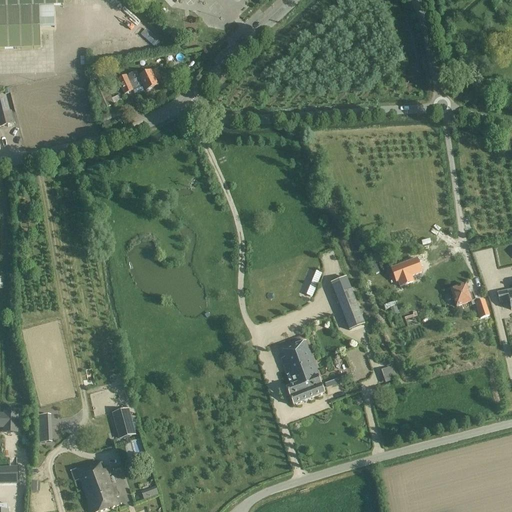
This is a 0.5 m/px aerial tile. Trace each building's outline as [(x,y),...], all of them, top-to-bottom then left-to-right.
[(0,0),(0,49),(40,48),(40,29),(54,29),(54,5),(63,5),(63,0),(0,0)] [(143,86),(146,92),(158,86),(155,81),(161,79),(156,69),(151,72),(151,71),(139,77),(136,71),(117,80),(123,95),(143,86)] [(89,90),(100,112),(114,105),(104,83),(89,90)] [(0,127),(15,124),(11,111),(10,111),(5,95),(0,96),(0,127)] [(421,259),(395,267),(399,281),(401,280),(403,286),(416,281),(415,276),(425,272),(421,259)] [(322,274),(316,271),(306,295),(312,298),(322,274)] [(334,295),(348,331),(365,324),(351,288),(350,289),(346,278),(331,284),(335,295),(334,295)] [(451,290),(456,307),(475,300),(472,293),(468,294),(465,285),(451,290)] [(511,289),(496,292),(499,303),(509,301),(511,311),(511,310),(511,289)] [(317,376),(319,375),(306,340),(294,344),(295,345),(282,350),(284,357),(280,359),(290,386),(285,388),(286,390),(284,391),(287,397),(289,396),(293,407),(324,394),(317,376)] [(392,367),(382,370),(387,383),(396,380),(392,367)] [(136,435),(129,409),(112,414),(119,440),(136,435)] [(20,434),(20,412),(6,412),(6,435),(20,434)] [(80,480),(91,511),(102,511),(119,506),(116,498),(119,497),(116,488),(113,489),(106,470),(101,469),(98,461),(71,471),(74,482),(80,480)] [(0,484),(18,484),(17,469),(0,469),(0,484)] [(159,487),(143,490),(145,499),(160,496),(159,487)]
